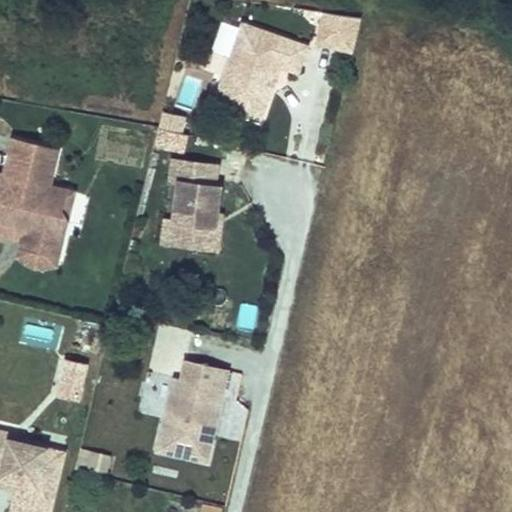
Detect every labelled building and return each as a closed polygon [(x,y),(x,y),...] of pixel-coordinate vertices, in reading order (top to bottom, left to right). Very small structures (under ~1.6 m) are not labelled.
[(351,41),(358,7),(322,2),(314,32),(351,41)] [(279,65),(298,72),(307,46),(242,23),(229,59),(236,62),(230,78),(223,75),(214,104),(260,120),(270,92),(264,90),(274,63),(280,65),(279,65)] [(236,62),(229,59),(223,75),(230,78),(236,62)] [(280,65),(274,63),(264,90),(270,92),(279,65),(280,65)] [(179,106),(159,102),(155,118),(175,123),(179,106)] [(0,213),(23,219),(21,230),(19,240),(56,248),(64,216),(58,206),(63,186),(45,182),(54,145),(9,134),(1,171),(0,171),(0,213)] [(216,164),(174,159),(172,181),(180,181),(175,221),(180,221),(177,243),(216,248),(219,225),(213,224),(215,212),(218,185),(213,184),(216,164)] [(71,188),(63,186),(58,206),(64,216),(71,188)] [(0,213),(0,224),(21,230),(23,219),(0,213)] [(175,221),(167,220),(164,242),(177,243),(180,221),(175,221)] [(56,248),(19,240),(19,250),(24,258),(33,263),(43,262),(52,257),(56,248)] [(227,306),(232,291),(211,285),(207,301),(227,306)] [(228,370),(186,360),(181,378),(171,419),(165,418),(158,449),(206,460),(214,429),(209,428),(216,401),(220,402),(228,370)] [(83,367),(63,362),(57,389),(76,394),(83,367)] [(181,378),(175,376),(165,418),(171,419),(181,378)] [(160,415),(164,385),(147,383),(143,413),(160,415)] [(214,429),(220,402),(216,401),(209,428),(214,429)] [(71,408),(63,406),(58,422),(66,424),(71,408)] [(0,439),(0,445),(11,448),(13,442),(0,439)] [(0,483),(15,487),(13,496),(9,511),(47,511),(59,459),(11,448),(0,445),(0,483)] [(78,449),(75,470),(108,474),(110,452),(78,449)] [(0,492),(13,496),(15,487),(0,483),(0,492)] [(221,511),(222,505),(199,501),(197,511),(221,511)]
